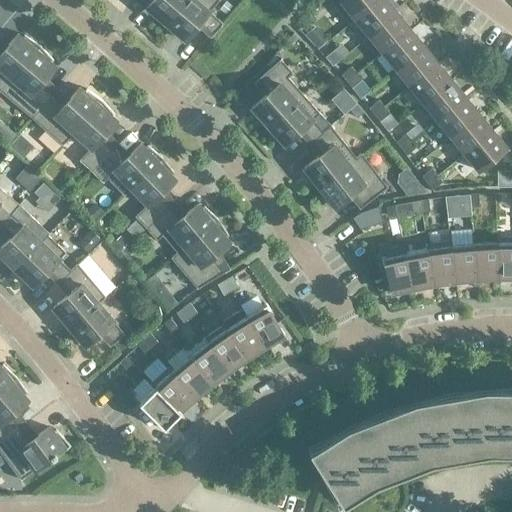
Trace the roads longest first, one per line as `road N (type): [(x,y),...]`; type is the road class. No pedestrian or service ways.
road 1 (residential): [(359,349),(309,262),(193,126),(51,0)]
road 2 (residential): [(147,509),(261,408),(359,349)]
road 3 (residential): [(147,509),(102,436),(0,315)]
road 4 (residential): [(511,327),(359,349)]
